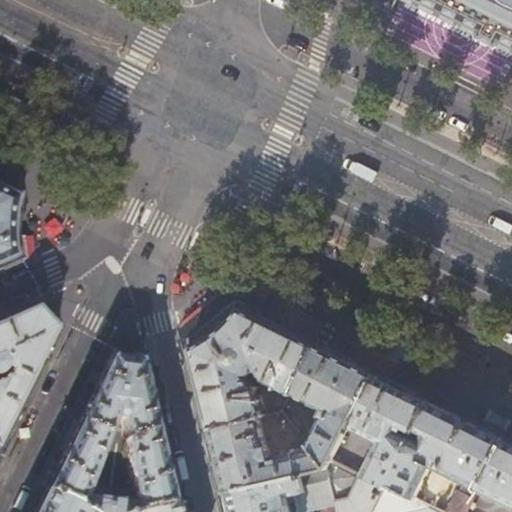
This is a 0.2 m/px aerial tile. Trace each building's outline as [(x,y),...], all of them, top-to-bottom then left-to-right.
[(511,0),(411,0),(437,13),(490,39),(511,49),(511,0)] [(0,268),(16,261),(13,243),(13,230),(16,210),(18,198),(0,189),(0,268)] [(268,268),(269,265),(262,262),(255,258),(253,262),(251,265),(266,272),(268,268)] [(227,325),(241,308),(232,295),(185,333),(188,349),(209,338),(227,325)] [(0,322),(0,445),(20,405),(58,330),(52,325),(47,319),(36,306),(0,322)] [(227,325),(209,338),(188,349),(199,392),(208,429),(263,416),(256,386),(248,376),(255,371),(262,381),(290,394),(315,344),(282,329),(241,308),(227,325)] [(348,361),(315,344),(290,394),(322,409),(319,417),(322,419),(308,445),(310,448),(326,467),(330,459),(334,452),(343,433),(347,426),(374,374),(348,361)] [(374,374),(381,359),(355,346),(348,361),(374,374)] [(111,357),(95,389),(64,451),(44,491),(88,511),(146,511),(176,505),(168,474),(161,445),(141,360),(125,358),(111,357)] [(402,387),(374,374),(347,426),(378,441),(362,474),(330,459),(326,467),(337,511),(371,511),(386,484),(428,400),(402,387)] [(464,418),(428,400),(386,484),(414,498),(432,464),(431,463),(434,456),(436,457),(439,457),(441,456),(436,469),(440,470),(439,471),(455,480),(456,478),(463,482),(459,491),(455,490),(444,511),(465,511),(477,489),(504,438),(503,437),(482,427),(464,418)] [(510,422),(489,412),(482,427),(503,437),(504,437),(510,422)] [(263,416),(208,429),(217,467),(223,493),(326,467),(310,448),(272,456),(263,416)] [(348,436),(343,433),(334,452),(342,455),(347,443),(345,442),(348,436)] [(511,511),(511,441),(504,438),(477,489),(500,500),(499,501),(511,507),(511,511)] [(227,511),(337,511),(326,467),(223,493),(227,511)] [(443,511),(414,498),(386,484),(371,511),(443,511)] [(88,511),(44,491),(33,511),(88,511)]
